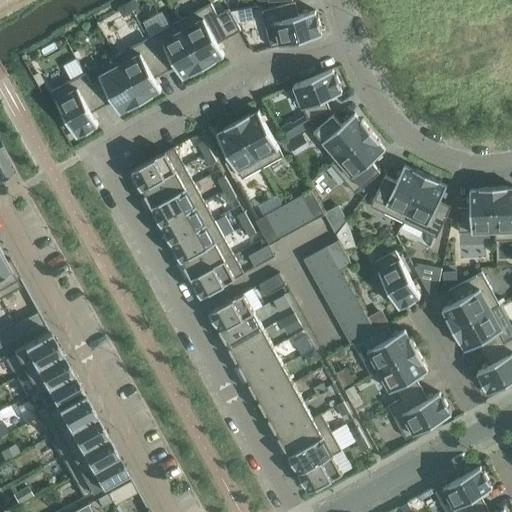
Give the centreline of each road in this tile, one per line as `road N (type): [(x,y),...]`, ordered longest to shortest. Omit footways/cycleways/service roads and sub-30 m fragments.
road 1 (residential): [(293,511),(95,151),(254,63),(348,41)]
road 2 (residential): [(0,202),(169,511)]
road 3 (residential): [(348,41),(369,94),(406,137),(441,158),(511,163)]
road 4 (residential): [(484,427),(330,511)]
road 5 (residential): [(484,427),(425,321)]
